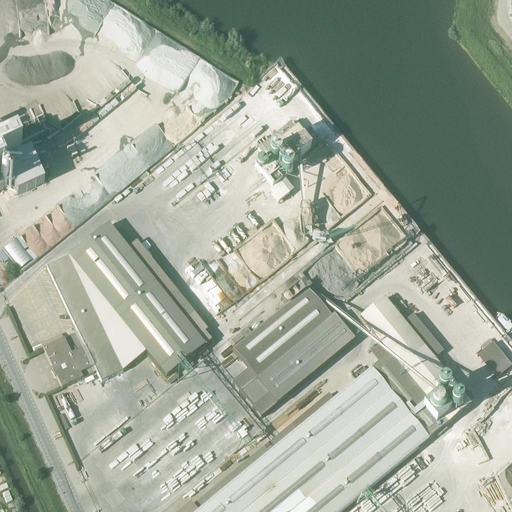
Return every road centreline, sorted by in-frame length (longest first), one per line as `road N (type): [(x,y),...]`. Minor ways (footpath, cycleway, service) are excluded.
road 1 (unknown): [(152,511),(303,395),(338,359),(368,293),(387,283),(413,297),(444,337),(472,393),(464,427),(425,469)]
road 2 (unknown): [(0,215),(104,144),(146,89),(136,68),(95,50),(32,89),(0,98)]
road 3 (unknown): [(145,425),(207,378),(217,361),(205,319),(163,252)]
road 4 (unclassified): [(76,511),(0,343)]
road 5 (unknown): [(163,252),(135,218),(111,213),(28,267)]
road 6 (unknown): [(163,252),(205,222),(276,204),(309,183)]
road 7 (unknown): [(6,286),(39,340),(54,333),(28,267)]
road 8 (unknown): [(145,425),(120,399),(95,407),(77,436),(92,467)]
